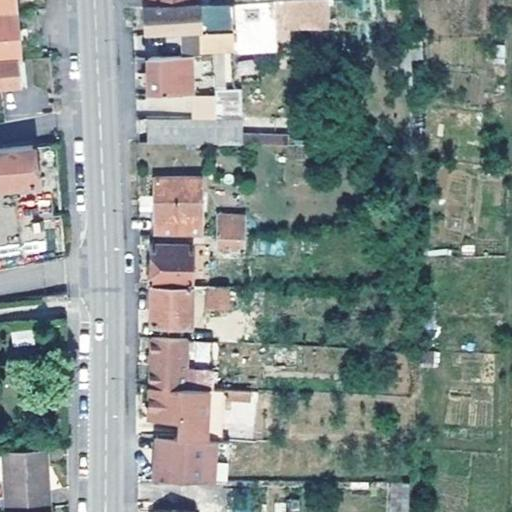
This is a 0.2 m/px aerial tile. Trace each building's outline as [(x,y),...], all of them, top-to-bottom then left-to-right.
[(0,0),(0,9),(18,8),(17,0),(0,0)] [(232,0),(212,0),(201,1),(202,26),(233,24),(232,0)] [(235,52),(268,51),(277,49),(276,20),(274,0),(232,0),(233,24),(235,52)] [(315,0),(274,0),(276,20),(317,18),(315,0)] [(201,1),(147,3),(148,29),(202,26),(201,1)] [(18,8),(0,9),(0,61),(20,58),(23,57),(18,8)] [(194,92),(195,54),(149,57),(150,93),(190,94),(191,107),(215,106),(215,118),(215,120),(220,120),(219,108),(219,93),(210,93),(210,85),(202,86),(202,92),(194,92)] [(20,58),(0,61),(0,85),(21,83),(21,89),(28,86),(26,69),(20,69),(20,58)] [(219,108),(220,120),(247,120),(247,81),(220,81),(219,82),(219,93),(219,108)] [(245,133),(245,145),(285,144),(285,132),(245,133)] [(36,145),(0,149),(0,182),(1,187),(39,182),(36,145)] [(157,176),(158,234),(175,235),(203,235),(202,177),(157,176)] [(219,220),(218,235),(248,234),(247,220),(219,220)] [(248,234),(218,235),(219,245),(225,246),(224,250),(242,249),(243,243),(248,243),(248,234)] [(280,253),(280,241),(254,243),(255,254),(280,253)] [(154,285),(193,285),(195,244),(154,243),(154,263),(151,264),(150,285),(154,285)] [(192,323),(193,285),(154,285),(152,321),(192,323)] [(204,286),(204,310),(233,310),(233,287),(204,286)] [(187,340),(150,339),(149,391),(209,392),(210,392),(211,370),(186,369),(187,340)] [(217,360),(217,341),(190,341),(190,360),(217,360)] [(209,392),(149,391),(149,406),(154,406),(154,421),(179,422),(178,439),(208,439),(209,392)] [(210,392),(209,392),(208,439),(217,440),(223,440),(224,392),(210,392)] [(178,439),(176,439),(176,455),(164,454),(164,462),(157,461),(157,477),(216,479),(217,440),(208,439),(178,439)] [(48,448),(6,451),(10,510),(47,507),(44,466),(48,466),(48,448)]
